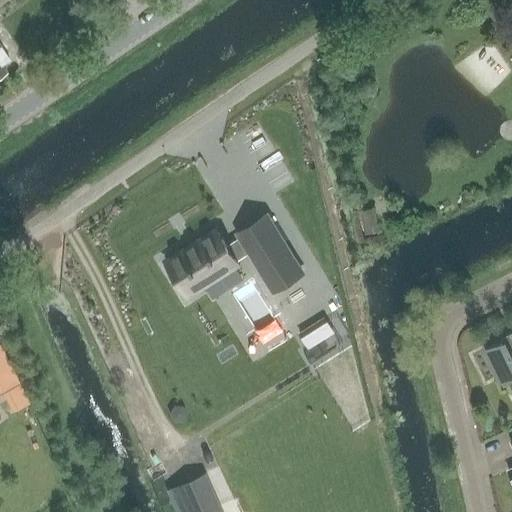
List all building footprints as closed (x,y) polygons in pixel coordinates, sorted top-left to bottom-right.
[(0,75),(5,72),(0,64),(8,58),(0,45),(0,75)] [(216,229),(165,261),(187,295),(238,262),(235,259),(249,250),(271,285),(301,267),(268,215),(238,234),(239,235),(226,244),(216,229)] [(363,227),(365,234),(378,231),(376,224),(363,227)] [(326,322),(314,330),(320,340),(332,332),(326,322)] [(511,330),(511,336),(485,349),(500,382),(511,376),(511,330)] [(0,337),(0,388),(9,384),(20,406),(32,400),(0,337)] [(214,511),(199,476),(167,490),(176,511),(214,511)]
